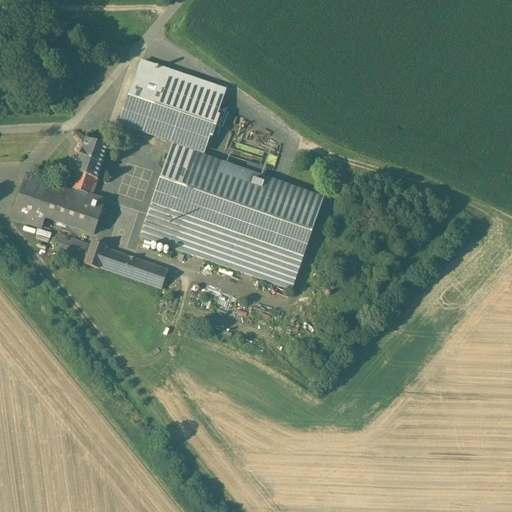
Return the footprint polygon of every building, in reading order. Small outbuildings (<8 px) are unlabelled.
[(220,105),(161,85),(166,71),(142,62),(122,119),(205,147),(209,148),(222,110),(219,109),(220,105)] [(107,147),(87,141),(87,140),(85,140),(85,141),(82,151),(78,163),(75,172),(74,173),(75,173),(70,189),(91,196),(97,180),(97,181),(98,180),(97,179),(108,149),(108,148),(107,147)] [(257,150),(279,154),(280,150),(275,149),(274,151),(271,150),(272,144),(259,141),(257,150)] [(278,157),(233,142),(228,156),(248,163),(246,168),(265,174),(267,169),(273,171),(278,157)] [(202,167),(194,164),(193,165),(169,157),(141,238),(144,239),(141,248),(170,258),(173,250),(175,250),(187,217),(303,257),(320,210),(260,189),(261,186),(252,183),(251,186),(201,168),(202,167)] [(70,189),(27,175),(12,220),(41,229),(44,219),(93,235),(105,201),(91,196),(70,189)] [(303,257),(187,217),(175,250),(292,291),(303,257)] [(168,271),(105,250),(106,248),(92,244),(91,246),(59,235),(53,250),(86,262),(85,265),(98,270),(99,268),(161,290),(168,271)]
